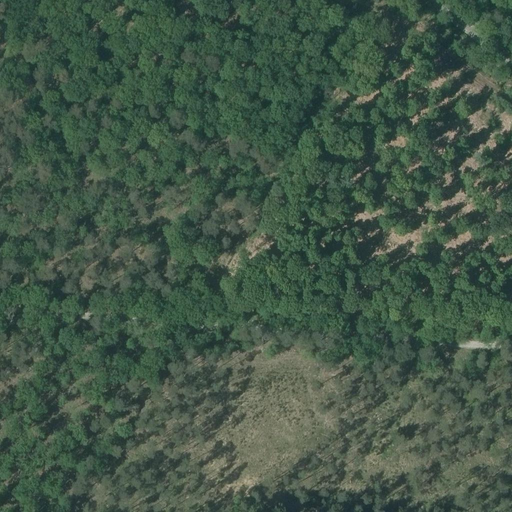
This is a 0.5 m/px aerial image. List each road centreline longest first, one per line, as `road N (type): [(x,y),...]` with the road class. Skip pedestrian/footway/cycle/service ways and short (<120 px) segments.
road 1 (track): [(94,511),(203,330)]
road 2 (track): [(0,311),(203,330)]
